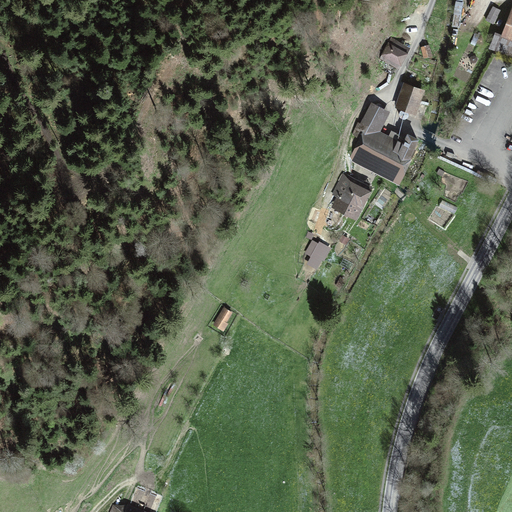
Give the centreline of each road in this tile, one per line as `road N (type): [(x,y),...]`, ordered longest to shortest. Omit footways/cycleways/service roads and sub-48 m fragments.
road 1 (tertiary): [(392,511),(414,406),(511,202)]
road 2 (residential): [(431,0),(396,77),(393,116),(511,178)]
